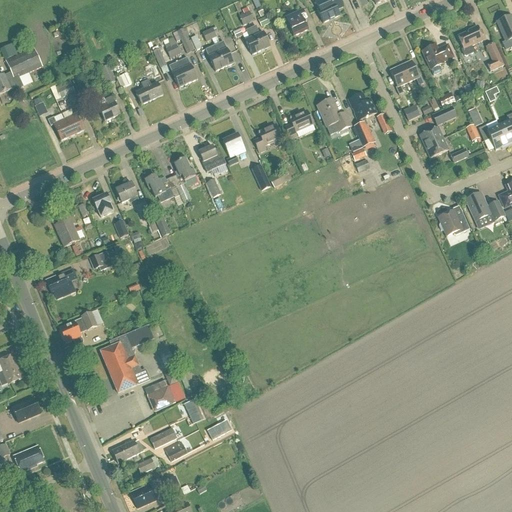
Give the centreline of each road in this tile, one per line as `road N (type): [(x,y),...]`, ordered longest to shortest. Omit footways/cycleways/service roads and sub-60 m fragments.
road 1 (tertiary): [(360,43),(0,207)]
road 2 (primary): [(113,511),(0,237)]
road 3 (residential): [(511,162),(438,195),(426,191),(360,43)]
